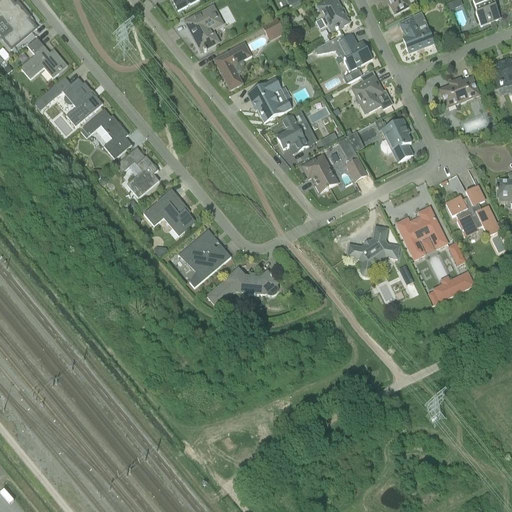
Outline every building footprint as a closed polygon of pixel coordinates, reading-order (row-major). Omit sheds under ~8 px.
[(3,0),(0,3),(0,37),(3,40),(2,41),(11,51),(28,37),(35,30),(27,21),(29,19),(23,12),(23,11),(23,10),(22,10),(22,9),(21,9),(21,10),(17,5),(15,7),(8,0),(3,0)] [(170,0),(177,13),(199,2),(198,0),(170,0)] [(341,11),(340,11),(334,0),(330,0),(317,8),(332,35),(342,30),(341,29),(348,25),(344,17),(343,18),(340,12),(341,11)] [(385,0),(386,0),(389,5),(388,6),(394,17),(409,9),(404,0),(385,0)] [(475,15),(479,26),(480,28),(500,20),(495,8),(492,9),(490,4),(495,2),(493,0),(471,0),(477,15),(475,15)] [(212,9),(193,19),(184,24),(192,38),(193,37),(194,40),(193,40),(200,54),(203,53),(204,54),(206,53),(205,51),(216,46),(209,33),(210,30),(221,24),(212,9)] [(420,36),(416,27),(424,23),(421,15),(399,26),(405,39),(402,40),(408,56),(416,53),(416,51),(423,48),(424,50),(433,46),(428,33),(420,36)] [(279,25),(263,32),(266,38),(274,34),(277,40),(284,36),(279,25)] [(325,32),(320,35),(325,46),(331,43),(325,32)] [(325,46),(314,52),(316,56),(335,53),(338,59),(341,58),(343,56),(346,62),(343,64),(348,74),(363,66),(372,61),(367,51),(366,51),(365,49),(362,44),(359,45),(357,47),(352,37),(344,41),(342,37),(331,43),(325,46)] [(65,68),(56,58),(53,60),(37,40),(27,49),(34,58),(20,70),(30,82),(43,70),(52,81),(58,76),(57,74),(65,68)] [(243,47),(219,60),(220,62),(219,66),(217,67),(230,92),(241,86),(235,74),(237,73),(238,67),(237,64),(242,62),(243,63),(251,59),(247,50),(246,51),(243,47)] [(2,51),(0,52),(0,58),(4,63),(9,59),(2,51)] [(497,68),(490,71),(493,79),(491,79),(492,80),(495,89),(496,90),(506,86),(511,83),(511,62),(509,64),(508,63),(497,68)] [(8,67),(3,71),(7,76),(11,72),(8,67)] [(358,72),(350,76),(353,83),(362,78),(358,72)] [(360,80),(362,85),(374,79),(372,74),(360,80)] [(353,83),(350,76),(342,80),(345,87),(353,83)] [(374,79),(362,85),(351,91),(364,116),(381,108),(383,111),(391,107),(385,94),(383,95),(381,92),(379,93),(377,90),(379,88),(374,79)] [(40,100),(46,108),(60,96),(62,95),(62,94),(70,87),(64,80),(54,88),(40,100)] [(90,94),(91,94),(84,85),(82,86),(78,81),(70,87),(62,94),(65,98),(64,99),(64,100),(64,101),(64,102),(64,103),(64,104),(65,104),(65,105),(66,106),(67,107),(68,107),(69,107),(70,107),(71,107),(72,107),(75,110),(66,118),(75,129),(102,107),(95,98),(94,99),(90,94)] [(246,96),(255,112),(255,113),(257,112),(264,125),(273,121),(291,111),(287,103),(286,103),(280,91),(275,81),(246,96)] [(471,81),(451,89),(449,89),(447,89),(442,91),(442,92),(440,93),(442,98),(441,99),(443,104),(444,105),(446,110),(478,97),(471,81)] [(81,131),(79,133),(86,141),(88,139),(96,132),(100,128),(111,142),(103,149),(114,162),(123,154),(130,149),(131,148),(131,147),(129,148),(123,141),(125,140),(128,137),(120,128),(120,129),(117,126),(118,125),(112,118),(110,119),(104,112),(96,118),(96,119),(81,131)] [(334,120),(340,117),(337,112),(332,114),(334,120)] [(296,128),(302,125),(306,132),(307,132),(314,145),(316,144),(300,114),(291,119),(296,128)] [(296,128),(295,126),(291,119),(282,124),(287,134),(276,139),(283,152),(286,150),(287,150),(289,149),(288,149),(291,147),(293,149),(295,148),(298,154),(314,145),(307,132),(306,132),(302,125),(296,128)] [(377,133),(385,130),(382,124),(381,121),(373,124),(377,133)] [(389,157),(392,155),(397,165),(412,158),(407,147),(411,145),(403,130),(406,129),(402,122),(381,132),(386,142),(382,144),(380,148),(381,152),(385,156),(389,157)] [(498,128),(491,131),(494,138),(501,135),(498,128)] [(356,135),(347,139),(356,155),(361,152),(357,145),(358,140),(356,135)] [(322,150),(333,145),(329,138),(319,144),(322,150)] [(338,146),(349,166),(358,161),(346,141),(338,146)] [(291,157),(298,154),(295,148),(293,149),(291,147),(288,149),(289,149),(287,150),(291,157)] [(158,173),(156,170),(155,171),(153,169),(153,168),(146,159),(145,160),(136,150),(114,168),(121,176),(134,165),(142,174),(126,187),(138,201),(159,183),(153,177),(158,173)] [(319,193),(320,195),(325,192),(326,193),(328,192),(327,191),(337,186),(322,158),(301,169),(308,182),(312,179),(313,182),(314,181),(315,184),(315,185),(316,187),(314,188),(318,194),(319,193)] [(346,168),(355,185),(366,178),(357,161),(349,166),(346,168)] [(509,182),(496,183),(496,200),(498,200),(511,199),(511,175),(507,178),(509,182)] [(460,199),(445,207),(450,216),(452,220),(455,218),(458,223),(456,224),(462,236),(475,230),(476,232),(476,231),(482,229),(483,232),(495,226),(481,198),(477,189),(465,195),(467,200),(462,203),(460,199)] [(187,211),(177,199),(173,202),(167,195),(156,204),(157,204),(143,216),(153,229),(163,221),(178,239),(195,225),(187,215),(185,217),(183,214),(187,211)] [(134,204),(128,209),(133,216),(139,211),(134,204)] [(396,227),(400,236),(414,262),(425,257),(418,243),(429,238),(436,251),(447,246),(429,210),(418,216),(421,222),(410,227),(407,221),(396,227)] [(372,274),(372,273),(373,268),(385,259),(397,261),(399,250),(387,247),(384,244),(386,232),(375,230),(372,241),(360,250),(349,248),(346,259),(358,262),(361,265),(360,272),(360,273),(360,274),(360,275),(361,276),(361,277),(362,277),(363,278),(364,278),(365,278),(366,278),(367,278),(368,278),(369,277),(370,277),(370,276),(371,275),(372,274)] [(208,232),(200,239),(178,257),(196,274),(188,284),(194,291),(231,260),(230,259),(225,263),(210,245),(215,241),(208,232)] [(448,250),(457,268),(465,264),(456,246),(448,250)] [(155,251),(152,254),(159,262),(168,255),(165,252),(155,251)] [(404,269),(398,272),(406,289),(412,286),(404,269)] [(226,282),(206,298),(216,310),(225,303),(223,300),(230,294),(233,297),(236,294),(247,295),(247,292),(255,292),(258,296),(264,297),(265,296),(266,297),(267,297),(268,298),(270,298),(271,298),(273,298),(274,297),(276,296),(277,295),(278,293),(278,292),(278,290),(277,288),(277,287),(277,286),(267,273),(259,280),(244,279),(238,271),(230,277),(225,281),(226,282)] [(468,291),(468,290),(470,289),(465,279),(460,282),(460,281),(451,286),(454,291),(445,295),(443,290),(434,294),(439,305),(468,291)]
